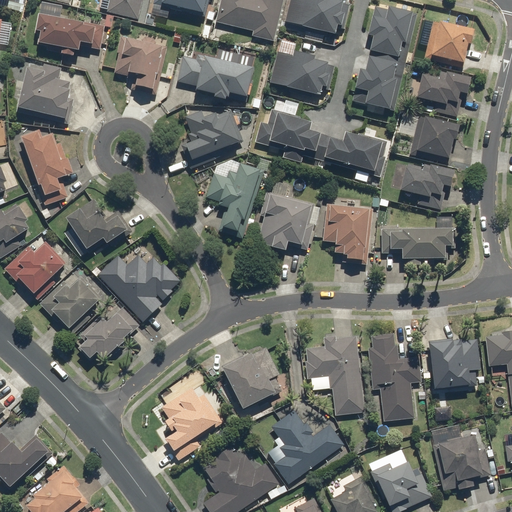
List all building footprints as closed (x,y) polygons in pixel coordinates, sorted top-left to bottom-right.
[(21,0),(7,0),(6,5),(19,9),(21,0)] [(109,0),(106,14),(138,21),(142,0),(109,0)] [(153,0),(152,7),(205,19),(209,0),(214,1),(213,0),(153,0)] [(251,38),(273,43),(283,0),(220,0),(215,24),(252,32),(251,38)] [(292,0),(287,21),(336,33),(339,23),(343,24),(346,11),(343,11),(345,0),(344,0),(292,0)] [(39,15),(37,15),(33,35),(38,36),(36,47),(46,49),(46,53),(60,55),(60,56),(72,59),(73,54),(79,55),(80,47),(100,51),(104,27),(60,19),(62,7),(41,3),(39,15)] [(375,32),(370,52),(407,61),(418,12),(389,5),(389,9),(376,6),(370,31),(375,32)] [(473,32),(432,22),(423,61),(464,71),(473,32)] [(141,42),(119,38),(116,54),(118,55),(113,75),(132,79),(130,91),(156,97),(167,48),(155,46),(153,40),(145,39),(141,42)] [(279,51),(271,83),(320,95),(322,84),(326,85),(329,73),(326,72),(329,62),(315,58),(316,55),(294,50),(293,54),(279,51)] [(407,61),(370,52),(365,74),(360,73),(354,97),(366,100),(365,104),(395,111),(407,61)] [(247,101),(254,69),(197,56),(196,60),(182,57),(176,83),(195,88),(194,93),(212,97),(212,100),(227,103),(228,96),(247,101)] [(25,67),(15,111),(64,122),(72,85),(58,82),(61,70),(42,66),(41,71),(25,67)] [(466,98),(470,80),(440,73),(439,76),(422,73),(416,100),(427,103),(425,112),(457,119),(462,97),(466,98)] [(380,181),(391,142),(341,128),(339,137),(313,130),(316,119),(269,106),(265,120),(258,118),(250,146),(282,154),(280,161),(304,168),(306,161),(380,181)] [(180,149),(190,172),(230,156),(227,149),(244,143),(232,110),(216,116),(215,114),(203,118),(201,112),(184,119),(194,143),(180,149)] [(459,127),(402,114),(397,135),(413,138),(408,156),(450,166),(459,127)] [(39,131),(18,138),(43,208),(69,199),(62,180),(73,176),(67,158),(61,160),(52,134),(41,137),(39,131)] [(217,233),(242,241),(264,172),(230,161),(216,167),(205,200),(217,204),(216,208),(225,210),(217,233)] [(450,191),(454,173),(423,166),(421,173),(405,170),(400,194),(419,198),(417,206),(440,212),(445,190),(450,191)] [(0,171),(0,205),(11,202),(0,171)] [(318,206),(265,193),(259,218),(262,218),(255,247),(284,254),(286,247),(307,252),(318,206)] [(105,247),(130,230),(118,212),(107,219),(94,201),(63,221),(87,256),(103,245),(105,247)] [(0,211),(0,259),(1,260),(22,247),(16,239),(28,231),(25,225),(27,223),(16,205),(2,214),(0,211)] [(372,210),(325,205),(321,243),(334,244),(333,255),(343,256),(342,264),(366,267),(372,210)] [(454,229),(379,230),(379,255),(400,255),(400,262),(444,261),(444,250),(455,250),(454,229)] [(28,247),(3,271),(21,290),(23,288),(37,302),(71,270),(45,242),(34,253),(28,247)] [(117,256),(96,276),(142,324),(182,285),(163,265),(160,267),(152,258),(145,265),(137,256),(127,266),(117,256)] [(63,282),(38,305),(56,324),(58,322),(72,336),(91,318),(87,314),(101,301),(80,277),(68,288),(63,282)] [(102,362),(139,327),(121,308),(107,322),(101,315),(78,337),(83,343),(77,349),(88,361),(95,355),(102,362)] [(393,335),(365,338),(371,392),(379,391),(383,424),(415,420),(411,385),(421,384),(419,358),(399,360),(397,346),(394,346),(393,335)] [(511,335),(484,338),(489,379),(507,377),(510,409),(511,408),(511,335)] [(365,414),(356,339),(336,341),(336,337),(322,339),(323,348),(304,350),(306,362),(304,362),(306,380),(309,380),(311,392),(331,390),(335,418),(365,414)] [(452,340),(426,343),(432,392),(470,388),(468,373),(480,372),(477,340),(453,343),(452,340)] [(242,356),(219,368),(242,413),(282,392),(275,378),(280,376),(265,348),(244,359),(242,356)] [(163,441),(177,462),(199,448),(196,442),(223,425),(204,395),(199,399),(192,388),(160,408),(168,420),(164,423),(172,436),(163,441)] [(450,406),(433,408),(435,424),(453,421),(450,406)] [(265,456),(287,487),(344,446),(329,426),(315,436),(306,424),(304,426),(293,411),(270,429),(281,445),(265,456)] [(459,425),(428,432),(442,492),(457,489),(458,493),(474,489),(472,481),(490,477),(484,448),(478,450),(475,436),(462,439),(459,425)] [(26,479),(53,455),(35,435),(18,451),(1,433),(0,434),(0,483),(1,483),(8,490),(24,476),(26,479)] [(202,504),(207,511),(239,511),(279,485),(265,464),(255,471),(245,456),(239,460),(230,447),(200,468),(208,480),(206,481),(216,495),(202,504)] [(389,464),(369,473),(386,510),(393,507),(394,511),(402,511),(432,499),(421,476),(414,480),(407,464),(392,471),(389,464)] [(78,486),(63,467),(45,481),(48,484),(31,498),(33,501),(23,508),(25,511),(78,511),(89,504),(76,488),(78,486)] [(374,501),(362,477),(342,487),(345,494),(328,502),(333,511),(374,511),(370,503),(374,501)] [(319,511),(313,499),(293,509),(295,511),(319,511)]
